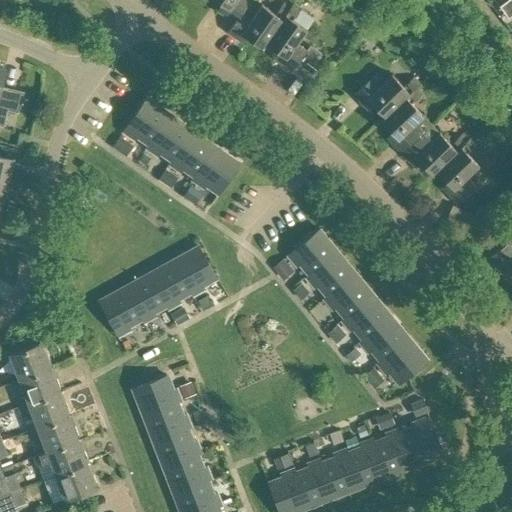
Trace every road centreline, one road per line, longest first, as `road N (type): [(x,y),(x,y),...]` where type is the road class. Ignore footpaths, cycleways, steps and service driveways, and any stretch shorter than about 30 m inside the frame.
road 1 (unclassified): [(493,429),(486,347),(441,271),(321,149),(139,13)]
road 2 (residential): [(0,318),(20,290),(57,139),(86,67)]
